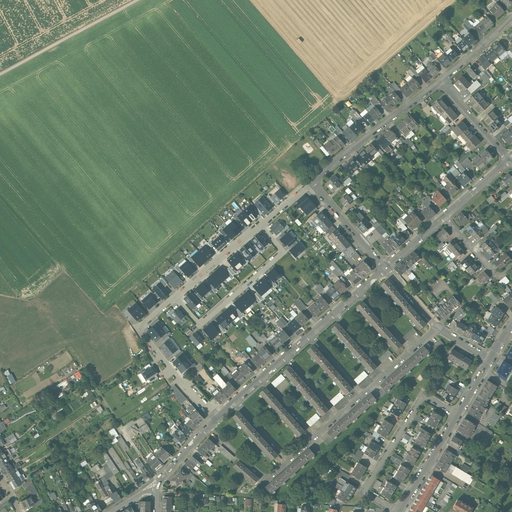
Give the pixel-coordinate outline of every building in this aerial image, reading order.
[(511,0),(501,0),(509,8),(511,5),(511,0)] [(497,3),(493,6),(494,7),(490,11),(497,19),(505,12),(497,3)] [(487,17),(481,23),(487,30),(494,24),(487,17)] [(481,23),(475,28),(481,35),(487,30),(481,23)] [(470,33),(467,36),(466,35),(462,38),(469,46),(476,40),(470,33)] [(462,38),(455,43),(463,52),(469,46),(462,38)] [(506,52),(498,43),(492,49),(498,56),(502,54),(506,52)] [(451,49),(444,54),(451,62),(458,56),(451,49)] [(492,49),(484,55),(484,56),(491,63),(498,56),(492,49)] [(444,54),(438,60),(444,68),(451,62),(444,54)] [(484,56),(481,58),(479,60),(480,60),(478,61),(485,70),(491,64),(491,63),(484,56)] [(439,71),(433,64),(432,64),(430,63),(427,65),(429,67),(426,70),(432,77),(439,71)] [(474,66),(473,68),(472,66),(467,71),(474,79),(480,73),(474,66)] [(425,69),(419,75),(425,82),(432,77),(426,70),(425,69)] [(466,81),(463,77),(455,84),(463,93),(466,90),(466,91),(467,90),(467,89),(468,89),(469,87),(465,82),(466,81)] [(481,77),(477,81),(481,85),(485,82),(481,77)] [(413,78),(406,84),(407,84),(413,91),(420,86),(413,78)] [(476,89),(472,93),(473,96),(477,93),(491,81),(488,79),(485,82),(481,85),(476,89)] [(477,81),(472,85),(476,89),(481,85),(477,81)] [(413,91),(407,84),(400,90),(406,97),(413,91)] [(476,89),(472,85),(469,87),(468,89),(472,93),(476,89)] [(401,100),(394,93),(388,99),(394,106),(401,100)] [(473,96),(474,96),(467,101),(473,108),(482,100),(483,100),(477,93),(473,96)] [(499,97),(492,103),(495,106),(501,99),(499,97)] [(388,99),(381,104),(388,112),(394,106),(388,99)] [(450,108),(441,99),(433,106),(438,112),(437,114),(440,117),(442,115),(450,108)] [(482,100),(473,108),(479,115),(490,105),(487,101),(485,103),(482,100)] [(375,107),(369,113),(375,120),(382,114),(375,107)] [(450,108),(442,115),(447,121),(446,121),(449,125),(458,117),(450,108)] [(492,111),(483,119),(489,126),(497,119),(498,118),(492,111)] [(375,120),(369,113),(362,119),(368,126),(375,120)] [(415,121),(410,116),(403,121),(411,130),(418,125),(418,124),(415,121)] [(497,119),(489,126),(494,132),(502,125),(497,119)] [(356,121),(349,127),(356,135),(363,129),(356,121)] [(403,121),(397,127),(406,137),(412,132),(403,121)] [(454,128),(452,130),(455,134),(457,133),(459,136),(460,135),(467,129),(461,122),(454,128)] [(444,133),(443,134),(446,137),(449,134),(449,133),(452,130),(454,128),(452,126),(450,128),(444,133)] [(349,127),(343,133),(349,141),(356,135),(349,127)] [(511,129),(511,128),(501,137),(508,145),(511,141),(511,129)] [(474,136),(467,129),(460,135),(467,143),(474,136)] [(399,139),(391,130),(384,136),(391,143),(394,147),(401,141),(399,139)] [(391,143),(384,136),(377,142),(387,154),(391,150),(388,146),(391,143)] [(467,143),(465,144),(471,151),(480,143),(474,136),(467,143)] [(344,144),(338,138),(335,140),(334,139),(331,142),(338,150),(344,144)] [(414,145),(408,138),(405,141),(407,144),(411,148),(414,145)] [(330,141),(323,147),(331,156),(338,150),(331,142),(330,141)] [(372,144),(365,151),(371,157),(378,151),(375,148),(372,144)] [(405,159),(397,150),(392,154),(400,163),(405,159)] [(486,150),(480,155),(480,154),(478,156),(478,157),(472,161),(480,170),(493,158),(486,150)] [(365,151),(358,157),(366,165),(373,159),(371,157),(365,151)] [(465,160),(460,164),(464,169),(471,163),(467,158),(465,160)] [(354,160),(345,168),(351,175),(360,167),(354,160)] [(456,169),(449,175),(454,181),(457,179),(463,186),(470,180),(464,173),(461,175),(456,169)] [(511,179),(508,174),(501,180),(503,183),(502,184),(504,186),(505,187),(506,186),(511,180),(511,179)] [(449,175),(444,180),(445,181),(442,184),(445,187),(445,188),(452,195),(458,190),(452,182),(454,181),(449,175)] [(335,176),(325,184),(333,193),(340,187),(336,182),(339,180),(335,176)] [(349,178),(343,183),(346,186),(352,181),(349,178)] [(444,188),(438,182),(435,184),(441,190),(444,188)] [(347,194),(340,200),(346,208),(353,202),(350,198),(354,194),(348,188),(345,191),(347,194)] [(279,190),(271,197),(274,202),(276,204),(284,197),(279,190)] [(446,200),(438,191),(435,193),(437,195),(432,199),(439,207),(446,200)] [(268,199),(272,204),(274,202),(271,197),(269,195),(266,197),(268,199)] [(300,206),(308,200),(303,195),(297,201),(299,203),(296,205),(299,208),(300,207),(300,206)] [(490,196),(485,200),(489,205),(494,201),(490,196)] [(266,201),(262,198),(258,201),(259,203),(256,205),(264,215),(272,208),(270,207),(266,201)] [(307,215),(316,207),(313,205),(314,204),(311,201),(310,202),(308,199),(308,200),(300,206),(300,207),(307,215)] [(429,207),(425,210),(421,213),(428,221),(436,215),(430,208),(429,207)] [(248,208),(243,212),(252,222),(257,217),(248,208)] [(246,227),(252,222),(243,212),(238,217),(246,227)] [(321,212),(321,213),(317,216),(312,220),(318,226),(319,226),(327,219),(321,212)] [(365,218),(359,212),(354,216),(360,223),(365,218)] [(415,215),(413,212),(408,216),(417,226),(421,222),(415,215)] [(307,220),(310,223),(312,220),(317,216),(314,214),(307,220)] [(464,218),(461,214),(455,220),(460,226),(463,223),(464,224),(467,221),(470,218),(467,215),(464,218)] [(417,226),(408,216),(403,220),(412,230),(417,226)] [(232,222),(236,227),(239,224),(233,218),(230,220),(232,223),(232,222)] [(327,219),(319,226),(324,232),(325,231),(332,226),(332,225),(327,219)] [(362,222),(361,223),(358,225),(365,233),(371,228),(367,224),(369,223),(365,219),(362,222)] [(232,223),(228,226),(236,236),(240,232),(236,227),(232,222),(232,223)] [(284,228),(278,222),(270,229),(276,235),(284,228)] [(473,223),(466,230),(471,235),(477,230),(475,227),(476,226),(473,223)] [(402,224),(397,228),(402,233),(407,229),(402,224)] [(386,232),(380,225),(376,228),(381,236),(386,232)] [(236,236),(228,226),(223,230),(227,235),(231,240),(236,236)] [(332,226),(325,231),(327,234),(328,233),(334,228),(332,226)] [(477,230),(471,235),(476,242),(487,232),(486,232),(487,231),(482,226),(477,230)] [(487,231),(486,232),(487,232),(489,235),(493,231),(496,228),(494,226),(487,231)] [(224,237),(227,235),(223,230),(221,228),(218,231),(224,237)] [(443,229),(439,233),(439,232),(435,235),(441,242),(448,235),(443,229)] [(330,235),(328,237),(328,239),(330,241),(331,241),(332,240),(335,243),(342,237),(336,230),(330,235)] [(285,246),(294,239),(288,233),(280,240),(285,246)] [(262,237),(259,234),(252,240),(260,250),(267,244),(264,241),(264,240),(262,237)] [(400,234),(393,240),(399,247),(406,241),(400,234)] [(351,246),(343,236),(342,237),(335,243),(334,244),(337,248),(338,247),(343,253),(343,252),(350,246),(351,246)] [(219,237),(212,243),(212,244),(214,246),(218,251),(226,244),(219,237)] [(391,238),(380,247),(388,256),(399,247),(393,240),(391,238)] [(490,238),(480,246),(486,252),(493,246),(493,245),(490,242),(492,240),(490,238)] [(448,244),(446,246),(442,250),(447,255),(451,252),(458,246),(452,240),(448,244)] [(207,243),(205,241),(202,243),(205,246),(208,250),(211,247),(207,243)] [(438,249),(436,250),(439,253),(442,250),(446,246),(448,244),(446,241),(442,245),(438,249)] [(247,244),(240,250),(249,260),(256,254),(247,244)] [(298,244),(290,251),(295,258),(304,251),(298,244)] [(198,252),(206,261),(213,255),(208,250),(205,246),(198,252)] [(350,246),(343,252),(348,258),(351,256),(355,252),(350,246)] [(463,252),(458,246),(451,252),(456,258),(463,252)] [(496,249),(493,246),(486,252),(491,258),(493,256),(494,257),(498,253),(497,252),(500,250),(497,248),(496,249)] [(200,267),(206,261),(198,252),(192,258),(191,258),(195,262),(200,267)] [(355,252),(351,256),(356,262),(360,257),(355,252)] [(420,260),(413,252),(407,257),(413,264),(416,262),(417,263),(420,260)] [(505,254),(494,264),(499,270),(511,260),(505,254)] [(192,264),(195,262),(191,258),(192,258),(189,255),(186,257),(192,264)] [(235,255),(228,261),(232,265),(236,271),(243,265),(240,262),(235,255)] [(467,256),(459,263),(465,270),(473,263),(467,256)] [(413,264),(407,257),(401,262),(408,269),(413,264)] [(364,261),(354,271),(361,280),(372,270),(364,261)] [(195,271),(187,262),(180,268),(183,272),(188,277),(195,271)] [(401,262),(393,269),(399,276),(408,269),(401,262)] [(473,263),(465,270),(471,276),(478,269),(473,263)] [(342,273),(335,264),(332,266),(334,269),(340,275),(342,273)] [(180,268),(178,265),(174,268),(180,275),(183,272),(180,268)] [(228,271),(233,276),(237,272),(236,271),(232,265),(227,269),(228,271)] [(221,267),(214,273),(222,283),(229,277),(225,273),(221,267)] [(354,271),(351,267),(348,270),(351,273),(346,277),(354,286),(361,280),(354,271)] [(280,277),(273,269),(267,275),(271,279),(274,283),(274,282),(280,277)] [(340,275),(334,269),(332,271),(337,277),(340,275)] [(228,271),(225,273),(229,277),(231,280),(234,277),(233,276),(228,271)] [(173,272),(166,278),(175,289),(182,282),(173,272)] [(484,272),(477,278),(481,282),(480,283),(481,284),(482,283),(483,284),(489,278),(484,272)] [(215,289),(222,283),(214,273),(207,279),(212,285),(215,289)] [(440,277),(426,289),(430,294),(443,281),(440,277)] [(505,277),(499,283),(502,287),(505,285),(508,282),(505,277)] [(159,281),(160,283),(164,288),(167,285),(162,278),(159,281)] [(258,283),(266,292),(270,288),(266,283),(262,279),(258,283)] [(271,279),(269,281),(274,288),(277,286),(274,282),(274,283),(271,279)] [(340,280),(333,286),(340,294),(347,288),(340,280)] [(400,295),(386,280),(380,286),(393,300),(400,295)] [(272,290),(274,288),(269,281),(266,283),(270,288),(272,290)] [(160,283),(153,289),(162,300),(169,293),(164,288),(160,283)] [(261,296),(266,292),(258,283),(253,287),(258,292),(261,296)] [(333,286),(330,283),(327,285),(330,289),(326,292),(333,300),(340,294),(333,286)] [(199,293),(203,297),(209,292),(202,284),(196,289),(199,293)] [(215,289),(212,285),(209,287),(215,294),(218,292),(215,289)] [(511,291),(511,292),(505,285),(502,287),(509,296),(511,299),(511,291)] [(247,292),(241,298),(249,307),(255,301),(252,297),(247,292)] [(255,294),(261,301),(264,298),(261,296),(258,292),(255,294)] [(192,295),(191,293),(184,299),(193,309),(199,303),(198,302),(192,295)] [(195,293),(192,295),(198,302),(200,300),(196,295),(195,293)] [(199,293),(196,295),(200,300),(202,302),(205,300),(203,297),(199,293)] [(255,301),(256,302),(257,301),(259,303),(261,301),(255,294),(252,297),(255,301)] [(492,294),(488,297),(494,306),(497,304),(496,303),(498,301),(494,296),(492,294)] [(156,303),(149,295),(142,301),(149,310),(156,303)] [(413,310),(400,295),(393,300),(407,315),(413,310)] [(453,296),(444,303),(442,301),(439,304),(441,307),(448,314),(460,304),(453,296)] [(511,299),(509,296),(507,297),(506,296),(502,299),(503,300),(502,301),(508,308),(511,305),(511,299)] [(249,307),(241,298),(234,304),(238,309),(242,313),(249,307)] [(322,298),(315,304),(321,311),(328,305),(322,298)] [(307,308),(299,299),(296,301),(304,311),(307,308)] [(375,317),(362,302),(356,307),(369,322),(375,317)] [(314,303),(307,309),(314,317),(321,311),(315,304),(314,303)] [(136,304),(128,311),(134,317),(137,321),(140,318),(140,319),(145,314),(136,304)] [(441,307),(439,309),(436,306),(432,310),(435,313),(442,320),(448,314),(441,307)] [(223,313),(231,323),(237,317),(234,313),(229,307),(223,313)] [(504,312),(496,308),(495,310),(496,310),(493,315),(500,319),(504,312)] [(128,322),(134,317),(128,311),(127,309),(122,313),(128,322)] [(184,317),(177,309),(171,315),(177,323),(184,317)] [(236,311),(242,317),(244,315),(242,313),(238,309),(236,311)] [(426,324),(413,310),(407,315),(420,330),(426,324)] [(237,317),(240,320),(242,317),(236,311),(234,313),(237,317)] [(459,311),(451,317),(454,321),(462,314),(459,311)] [(224,328),(231,323),(223,313),(216,319),(220,324),(224,329),(224,328)] [(302,313),(295,319),(301,326),(308,320),(302,313)] [(493,315),(491,314),(488,320),(491,322),(491,323),(494,325),(493,325),(496,327),(500,319),(493,315)] [(389,331),(375,317),(369,322),(383,337),(389,331)] [(151,325),(153,327),(158,323),(158,324),(160,322),(158,319),(151,325)] [(295,319),(288,325),(294,332),(301,326),(295,319)] [(467,328),(458,322),(454,330),(463,336),(464,334),(467,328)] [(148,332),(152,337),(162,328),(158,324),(158,323),(153,327),(148,332)] [(215,328),(211,323),(203,330),(212,340),(219,333),(220,333),(215,328)] [(226,331),(224,328),(224,329),(220,324),(218,326),(223,332),(224,333),(226,331)] [(338,324),(331,330),(345,344),(351,339),(338,324)] [(220,334),(223,332),(218,326),(217,325),(215,328),(220,333),(219,333),(220,334)] [(476,330),(469,326),(467,328),(464,334),(470,338),(471,337),(476,330)] [(166,333),(162,328),(152,337),(156,342),(161,337),(166,334),(166,333)] [(487,330),(484,328),(481,333),(476,330),(471,337),(480,343),(485,335),(488,337),(489,337),(490,337),(491,335),(486,331),(487,330)] [(413,329),(403,338),(407,342),(417,333),(413,329)] [(166,334),(161,337),(164,340),(168,336),(170,334),(168,331),(166,333),(166,334)] [(283,331),(277,337),(282,343),(289,337),(283,331)] [(402,346),(389,331),(383,337),(396,351),(402,346)] [(203,341),(196,333),(190,338),(197,346),(203,341)] [(257,344),(250,335),(245,339),(253,348),(257,344)] [(277,337),(270,343),(275,349),(282,343),(277,337)] [(364,353),(351,339),(345,344),(358,359),(364,353)] [(160,347),(164,352),(173,345),(168,340),(163,344),(160,347)] [(440,340),(430,349),(434,353),(444,344),(440,340)] [(169,358),(172,355),(177,351),(173,345),(164,352),(169,358)] [(326,360),(313,346),(307,351),(320,366),(326,360)] [(429,353),(424,346),(409,359),(415,366),(429,353)] [(264,347),(257,353),(258,354),(265,361),(272,355),(264,347)] [(174,357),(175,357),(181,352),(179,349),(177,351),(172,355),(174,357)] [(454,362),(459,353),(452,349),(447,358),(454,362)] [(389,350),(379,359),(382,363),(392,354),(389,350)] [(175,357),(177,359),(183,354),(183,355),(184,354),(182,351),(181,352),(175,357)] [(244,357),(240,352),(235,356),(239,361),(244,357)] [(377,368),(364,353),(358,359),(371,373),(377,368)] [(460,366),(465,357),(459,353),(454,362),(460,366)] [(173,363),(177,368),(187,359),(183,355),(183,354),(177,359),(173,363)] [(258,354),(252,360),(257,366),(260,363),(261,364),(264,361),(258,354)] [(472,361),(465,357),(460,366),(467,370),(472,361)] [(187,359),(177,368),(182,373),(187,369),(192,365),(191,365),(187,359)] [(415,366),(409,359),(395,372),(401,379),(415,366)] [(340,375),(326,360),(320,366),(333,380),(340,375)] [(511,366),(506,363),(503,361),(500,367),(510,372),(511,368),(511,366)] [(194,363),(191,365),(192,365),(187,369),(189,371),(196,366),(194,363)] [(198,374),(204,368),(200,363),(193,369),(198,374)] [(245,363),(238,369),(246,378),(253,372),(245,363)] [(158,374),(152,366),(141,373),(146,382),(158,374)] [(303,381),(289,367),(283,373),(296,387),(303,381)] [(510,372),(500,367),(497,372),(499,374),(506,378),(510,372)] [(246,378),(238,369),(231,375),(239,384),(246,378)] [(222,370),(218,374),(222,379),(226,375),(222,370)] [(364,371),(354,380),(358,385),(368,376),(364,371)] [(78,372),(50,390),(53,395),(69,384),(81,376),(78,372)] [(401,379),(395,372),(380,385),(386,392),(401,379)] [(236,390),(229,382),(226,384),(217,375),(213,378),(220,385),(223,389),(229,396),(236,390)] [(281,375),(271,383),(275,388),(285,379),(281,375)] [(353,389),(340,375),(333,380),(347,395),(353,389)] [(316,396),(303,381),(296,387),(309,402),(316,396)] [(487,381),(478,396),(487,402),(497,386),(487,381)] [(69,384),(53,395),(56,399),(72,388),(69,384)] [(187,400),(174,385),(170,389),(180,404),(187,400)] [(458,390),(449,385),(446,392),(454,397),(458,390)] [(221,391),(217,387),(211,393),(221,404),(229,396),(223,389),(221,391)] [(272,408),(279,403),(265,388),(259,394),(272,408)] [(378,392),(373,396),(377,400),(376,400),(377,401),(382,396),(378,392)] [(454,397),(446,392),(442,398),(450,403),(454,397)] [(340,393),(330,401),(334,406),(344,397),(340,393)] [(371,394),(356,407),(362,413),(376,400),(377,400),(373,396),(371,394)] [(316,396),(309,402),(322,416),(329,411),(316,396)] [(487,402),(478,396),(472,406),(485,414),(488,410),(484,407),(487,402)] [(406,404),(398,399),(394,405),(402,410),(406,404)] [(285,423),(292,417),(279,403),(272,408),(285,423)] [(508,409),(498,403),(495,408),(505,414),(508,409)] [(203,418),(191,405),(187,409),(191,414),(189,415),(190,416),(189,417),(190,420),(189,421),(195,428),(202,421),(201,419),(203,418)] [(402,410),(394,405),(390,412),(398,417),(402,410)] [(485,414),(472,406),(468,413),(478,420),(480,417),(482,418),(485,414)] [(356,407),(342,419),(348,426),(362,413),(356,407)] [(246,432),(252,427),(238,412),(232,417),(246,432)] [(442,417),(433,412),(432,414),(433,415),(431,418),(438,423),(442,417)] [(148,413),(142,417),(145,421),(151,417),(148,413)] [(0,423),(0,430),(8,425),(9,426),(10,425),(9,424),(13,421),(14,422),(18,419),(15,414),(13,415),(13,416),(8,419),(8,418),(0,423)] [(316,414),(306,422),(310,427),(320,418),(316,414)] [(500,417),(495,414),(491,419),(496,422),(500,417)] [(299,438),(305,432),(292,417),(285,423),(299,438)] [(431,418),(429,422),(428,421),(426,424),(434,429),(438,423),(431,418)] [(342,419),(327,433),(330,435),(333,439),(348,426),(342,419)] [(475,425),(464,419),(456,432),(467,438),(469,435),(470,435),(474,428),(473,428),(475,425)] [(496,422),(491,419),(488,424),(493,427),(496,422)] [(393,425),(385,420),(381,426),(389,432),(393,425)] [(189,421),(183,427),(182,426),(179,429),(187,436),(192,430),(195,428),(189,421)] [(146,424),(137,429),(139,432),(141,435),(149,429),(146,424)] [(179,429),(177,428),(175,424),(171,428),(172,429),(172,430),(170,433),(172,435),(175,437),(173,440),(177,443),(179,441),(181,443),(182,442),(183,443),(185,441),(184,440),(187,436),(179,429)] [(134,425),(129,428),(134,435),(139,432),(137,429),(134,425)] [(389,432),(381,426),(377,433),(385,438),(389,432)] [(259,447),(265,441),(252,427),(246,432),(259,447)] [(487,429),(478,445),(483,448),(492,433),(487,429)] [(431,435),(423,430),(419,436),(427,441),(431,435)] [(330,435),(323,441),(327,446),(334,440),(333,439),(330,435)] [(419,436),(415,442),(424,447),(427,441),(419,436)] [(128,449),(120,437),(116,440),(124,452),(128,449)] [(461,442),(453,437),(449,445),(456,449),(457,450),(457,449),(461,442)] [(2,440),(0,441),(0,445),(0,446),(1,447),(4,445),(5,446),(9,443),(8,441),(6,438),(2,440)] [(215,445),(208,438),(200,447),(207,452),(209,450),(212,453),(214,450),(212,449),(215,445)] [(272,461),(278,456),(265,441),(259,447),(272,461)] [(380,446),(371,441),(367,448),(368,448),(376,453),(380,446)] [(234,457),(221,446),(217,450),(230,462),(234,457)] [(11,447),(8,449),(7,448),(5,450),(7,452),(8,455),(15,451),(14,449),(13,450),(11,447)] [(207,452),(200,447),(197,451),(203,457),(206,460),(208,458),(206,456),(206,455),(205,455),(207,452)] [(163,448),(155,455),(162,464),(171,456),(163,448)] [(315,448),(311,452),(314,455),(315,456),(319,453),(315,448)] [(376,453),(368,448),(366,451),(365,451),(364,453),(372,459),(376,453)] [(420,453),(412,448),(408,454),(417,459),(420,453)] [(309,449),(294,462),(300,468),(314,455),(311,452),(309,449)] [(454,455),(446,450),(441,458),(450,464),(452,460),(451,460),(454,455)] [(0,451),(0,460),(8,455),(7,452),(2,455),(1,454),(3,453),(2,451),(0,452),(0,451)] [(118,472),(104,452),(100,455),(106,464),(114,475),(118,472)] [(403,459),(394,453),(392,456),(396,459),(402,462),(403,459)] [(408,454),(405,460),(413,465),(417,459),(408,454)] [(8,455),(0,460),(0,467),(1,469),(8,465),(10,463),(8,459),(10,458),(8,455)] [(155,455),(154,455),(147,461),(156,472),(163,465),(155,455)] [(199,462),(192,456),(189,460),(195,466),(197,464),(198,465),(199,464),(201,466),(203,464),(200,461),(199,462)] [(368,467),(370,464),(361,458),(359,461),(368,467)] [(450,464),(441,458),(435,467),(444,473),(450,464)] [(146,471),(138,459),(134,461),(140,469),(143,473),(140,475),(141,476),(146,483),(152,478),(147,471),(146,471)] [(195,466),(189,460),(185,464),(192,470),(191,471),(194,473),(196,471),(193,469),(195,466)] [(243,477),(249,470),(239,461),(233,468),(243,477)] [(294,462),(280,475),(286,481),(300,468),(294,462)] [(8,465),(1,469),(5,476),(16,469),(18,468),(20,466),(18,463),(10,468),(9,465),(9,466),(8,465)] [(366,468),(358,463),(356,465),(357,466),(355,469),(363,474),(366,468)] [(98,464),(92,467),(95,472),(101,469),(98,464)] [(114,475),(106,464),(103,467),(104,469),(103,469),(107,474),(104,477),(99,480),(101,484),(105,488),(108,486),(109,485),(106,481),(114,475)] [(410,470),(401,465),(398,472),(406,477),(410,470)] [(469,469),(463,465),(459,470),(466,473),(469,469)] [(459,470),(455,467),(451,474),(469,485),(474,478),(466,473),(459,470)] [(136,477),(130,468),(128,470),(134,479),(136,477)] [(16,469),(5,476),(9,483),(18,477),(20,476),(17,471),(16,469)] [(188,475),(181,469),(176,475),(182,481),(188,475)] [(363,474),(355,469),(353,473),(352,472),(351,475),(355,477),(354,479),(358,481),(363,474)] [(254,486),(259,480),(249,470),(243,477),(254,486)] [(406,477),(398,472),(394,478),(402,483),(406,477)] [(182,481),(176,475),(171,481),(177,487),(182,481)] [(280,475),(265,488),(271,494),(286,481),(280,475)] [(141,476),(138,478),(137,477),(136,477),(134,479),(139,487),(146,483),(141,476)] [(431,476),(430,478),(429,478),(425,484),(426,484),(423,488),(419,494),(420,494),(417,498),(413,504),(414,504),(411,508),(409,511),(410,511),(422,511),(440,482),(431,476)] [(18,477),(9,483),(13,489),(18,486),(21,485),(19,483),(21,482),(18,477)] [(346,481),(341,478),(335,486),(332,484),(326,480),(322,487),(337,489),(340,491),(346,481)] [(25,484),(22,486),(25,490),(28,488),(30,493),(36,490),(30,479),(25,484)] [(356,488),(346,481),(340,491),(341,491),(351,497),(356,488)] [(389,482),(388,482),(385,488),(393,493),(397,487),(389,482)] [(260,483),(256,487),(260,491),(264,488),(260,483)] [(105,488),(101,484),(98,486),(97,487),(105,499),(110,495),(105,488)] [(117,492),(113,494),(111,491),(108,486),(105,488),(110,495),(115,503),(121,499),(117,492)] [(393,493),(385,488),(381,495),(389,500),(393,493)] [(351,497),(341,491),(337,499),(341,502),(342,501),(346,504),(351,497)] [(451,498),(445,495),(442,501),(447,503),(451,498)] [(30,497),(20,502),(24,510),(32,506),(34,504),(33,502),(30,497)] [(175,506),(171,506),(172,497),(165,497),(165,499),(162,499),(162,510),(171,510),(171,511),(175,511),(175,506)] [(460,502),(457,500),(453,507),(456,509),(455,511),(456,511),(470,511),(473,509),(461,502),(460,502)] [(149,511),(150,502),(141,502),(139,502),(139,504),(139,507),(141,507),(141,511),(149,511)] [(98,505),(95,506),(94,506),(95,505),(93,503),(90,504),(92,507),(95,511),(101,511),(102,511),(98,505)]
